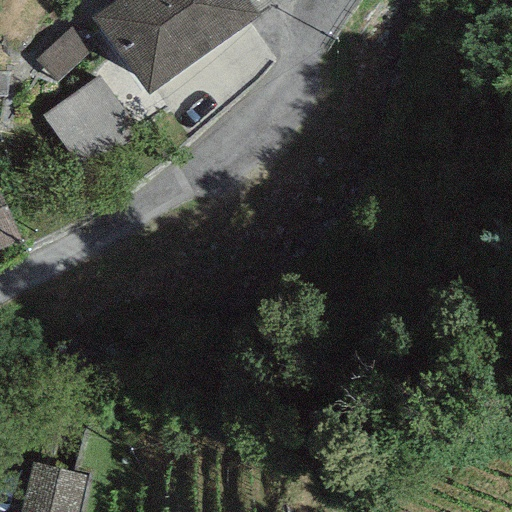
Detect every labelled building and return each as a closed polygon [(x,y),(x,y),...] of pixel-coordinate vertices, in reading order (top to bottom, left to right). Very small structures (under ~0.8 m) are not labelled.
[(204,68),(155,0),(129,0),(90,28),(148,108),(204,68)] [(239,0),(155,0),(204,68),(260,28),(239,0)] [(105,73),(50,115),(89,167),(145,124),(105,73)] [(0,205),(0,254),(18,246),(0,205)] [(77,511),(84,480),(30,468),(20,511),(77,511)]
